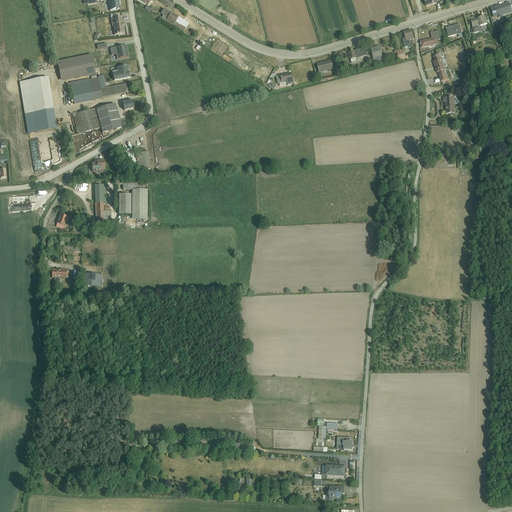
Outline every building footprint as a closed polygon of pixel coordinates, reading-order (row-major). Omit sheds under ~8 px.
[(118,0),(107,0),(108,7),(109,7),(110,12),(119,10),(118,6),(119,6),(118,0)] [(168,0),(154,0),(170,10),(174,3),(168,0)] [(509,4),(491,10),(494,19),(497,18),(497,19),(502,17),(502,16),(511,14),(509,4)] [(166,23),(171,14),(163,10),(161,15),(163,16),(160,20),(166,23)] [(171,14),(166,23),(183,33),(185,30),(186,30),(189,25),(178,19),(179,18),(171,14)] [(122,18),(110,20),(111,27),(113,27),(114,36),(124,35),(122,18)] [(478,20),(471,22),(473,29),(472,29),(474,35),(479,33),(481,31),(481,28),(487,26),(485,18),(478,20)] [(458,36),(462,35),(459,26),(446,30),(449,39),(458,36)] [(403,40),(403,41),(403,43),(406,52),(409,51),(408,49),(413,48),(413,45),(415,45),(414,41),(411,31),(404,34),(405,38),(404,39),(403,40)] [(421,45),(420,45),(420,46),(421,46),(422,49),(438,45),(436,39),(420,43),(421,45)] [(120,51),(119,51),(120,59),(121,58),(121,59),(128,57),(126,47),(121,48),(120,49),(120,51)] [(379,47),(370,50),(373,60),(374,64),(383,61),(382,58),(383,58),(379,47)] [(365,49),(348,54),(350,61),(351,61),(352,65),(357,63),(356,60),(367,57),(365,49)] [(399,50),(396,51),(399,62),(406,60),(406,61),(409,60),(408,57),(406,57),(405,55),(404,55),(403,51),(399,52),(399,50)] [(91,55),(57,62),(61,82),(95,75),(91,55)] [(439,56),(433,58),(435,63),(433,63),(437,74),(438,74),(441,83),(448,81),(446,75),(445,75),(444,72),(446,71),(442,60),(441,61),(439,56)] [(331,62),(317,66),(319,75),(333,71),(335,76),(340,75),(338,69),(334,70),(331,62)] [(117,72),(112,73),(114,82),(130,79),(129,74),(128,74),(128,71),(129,71),(128,68),(127,68),(127,67),(116,69),(117,72)] [(291,74),(275,78),(277,85),(279,85),(286,83),(287,86),(287,87),(293,86),(291,74)] [(89,80),(69,84),(70,89),(71,90),(74,105),(103,100),(102,98),(127,94),(126,85),(101,90),(99,79),(96,79),(96,77),(91,78),(91,80),(89,81),(89,80)] [(48,78),(20,83),(28,136),(57,131),(50,88),(51,88),(49,78),(48,78)] [(267,83),(266,85),(268,86),(268,88),(273,91),(274,90),(275,87),(271,85),(271,86),(269,85),(271,82),(269,81),(268,84),(267,83)] [(451,99),(445,99),(443,99),(444,104),(445,104),(446,115),(451,115),(451,116),(454,116),(454,115),(455,115),(455,106),(458,106),(458,105),(458,102),(457,101),(454,101),(454,98),(451,99)] [(128,103),(122,104),(124,112),(134,110),(132,101),(128,102),(128,103)] [(95,110),(73,116),(78,135),(101,129),(103,134),(122,129),(115,105),(96,111),(95,110)] [(148,154),(136,155),(138,172),(150,171),(148,154)] [(101,168),(105,167),(104,161),(95,162),(95,165),(92,165),(93,173),(94,173),(97,174),(102,174),(101,171),(101,168)] [(123,182),(115,182),(115,187),(123,187),(123,191),(132,191),(132,222),(147,222),(147,191),(146,191),(146,182),(123,182)] [(105,186),(94,187),(95,222),(110,221),(110,213),(104,213),(103,205),(106,205),(105,186)] [(131,196),(119,196),(119,216),(131,216),(131,196)] [(60,216),(56,227),(63,230),(68,219),(60,216)] [(84,227),(81,227),(81,233),(87,232),(94,231),(94,226),(92,226),(92,224),(87,224),(87,225),(84,225),(84,227)] [(52,272),(52,279),(54,279),(54,284),(59,284),(59,279),(69,279),(69,272),(52,272)] [(78,273),(78,279),(81,279),(81,288),(101,288),(102,276),(81,275),(81,273),(78,273)] [(318,420),(317,427),(319,427),(318,440),(322,440),(326,440),(326,431),(337,431),(338,425),(327,424),(327,428),(323,428),(324,423),(321,423),(321,420),(318,420)] [(337,438),(337,451),(341,451),(341,452),(344,453),(344,452),(353,452),(353,449),(354,449),(354,446),(353,446),(353,443),(350,443),(350,439),(337,438)] [(230,445),(229,448),(241,453),(255,454),(255,449),(254,448),(254,446),(235,445),(230,445)] [(132,461),(132,469),(133,469),(133,470),(140,470),(140,461),(132,461)] [(315,481),(322,482),(322,481),(326,481),(326,477),(345,478),(345,468),(326,467),(322,467),(322,476),(315,476),(315,481)] [(326,497),(326,501),(329,501),(329,502),(334,502),(334,500),(335,500),(339,500),(341,500),(341,496),(340,496),(340,495),(344,495),(345,488),(338,487),(338,488),(330,487),(330,488),(327,488),(327,493),(328,493),(327,494),(327,495),(327,496),(328,496),(328,497),(326,497)]
